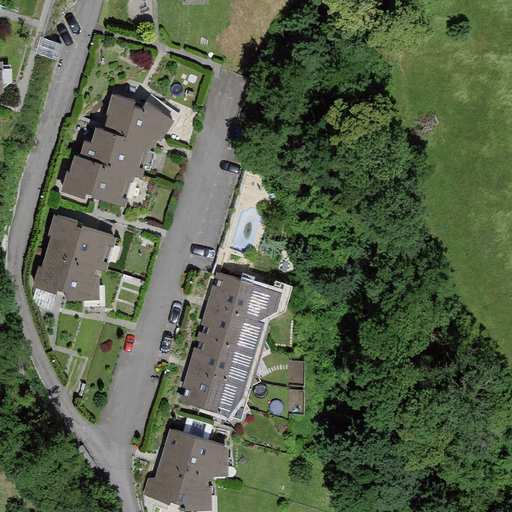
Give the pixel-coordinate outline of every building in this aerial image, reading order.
[(101,107),(95,127),(146,142),(165,124),(141,101),(133,106),(126,104),(127,100),(101,92),(97,106),(101,107)] [(76,142),(72,156),(126,172),(136,175),(146,142),(95,127),(87,125),(82,144),(76,142)] [(64,154),(53,192),(78,199),(79,193),(116,204),(126,172),(72,156),(64,154)] [(251,157),(248,169),(266,173),(268,161),(251,157)] [(44,236),(38,256),(90,271),(91,267),(99,269),(101,262),(96,261),(101,242),(107,244),(109,236),(76,226),(75,230),(67,227),(68,223),(45,216),(39,235),(44,236)] [(90,271),(38,256),(33,269),(30,268),(24,290),(47,297),(49,290),(54,292),(53,297),(57,299),(89,299),(90,271)] [(200,307),(261,324),(262,320),(282,313),(286,296),(209,274),(200,307)] [(191,340),(252,358),(254,353),(261,350),(256,342),(261,324),(200,307),(191,340)] [(182,371),(243,388),(244,384),(252,382),(248,374),(252,358),(191,340),(182,371)] [(243,388),(182,371),(173,403),(214,414),(245,401),(241,391),(243,388)] [(159,449),(153,469),(203,483),(204,481),(208,482),(223,475),(223,448),(185,437),(187,429),(169,424),(166,433),(160,431),(156,448),(159,449)] [(203,483),(153,469),(150,483),(138,479),(132,498),(164,507),(165,504),(171,505),(169,509),(207,511),(206,488),(202,488),(203,483)]
